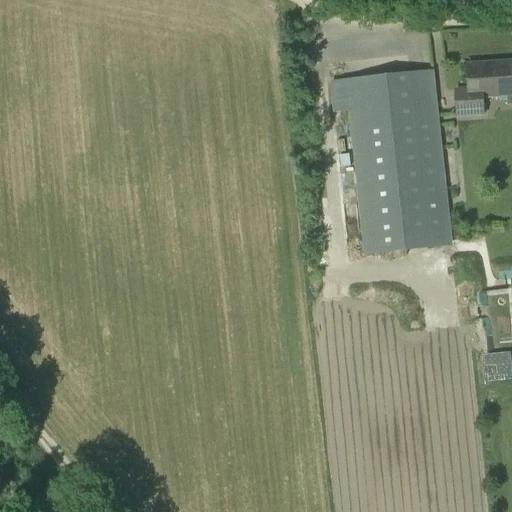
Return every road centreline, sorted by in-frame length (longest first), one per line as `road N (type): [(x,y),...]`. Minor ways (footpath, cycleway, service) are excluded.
road 1 (track): [(511,14),(403,16),(317,0)]
road 2 (track): [(108,511),(0,381)]
